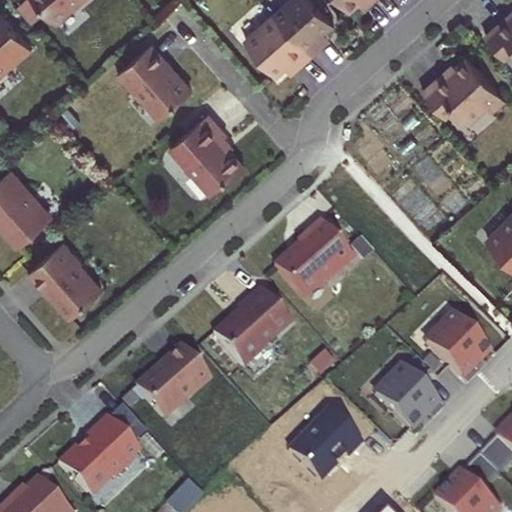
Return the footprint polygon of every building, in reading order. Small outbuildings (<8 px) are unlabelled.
[(89,0),(30,0),(57,30),(89,0)] [(294,0),(274,18),(310,58),(322,48),(316,41),(324,34),(333,26),(310,0),(294,0)] [(371,0),(372,1),(373,0),(340,0),(349,10),(359,1),(360,0),(371,0)] [(0,72),(28,47),(0,16),(0,72)] [(508,16),(486,35),(506,58),(511,52),(511,17),(510,19),(508,16)] [(299,69),(310,58),(274,18),(246,44),(276,78),(285,69),(293,62),(299,69)] [(324,34),(316,41),(322,48),(330,41),(324,34)] [(171,68),(152,47),(124,72),(142,94),(139,96),(162,122),(192,95),(169,70),(171,68)] [(445,71),(423,90),(444,115),(455,106),(469,122),(487,106),(492,112),(506,99),(469,57),(456,68),(448,75),(445,71)] [(291,75),(299,69),(293,62),(285,69),(291,75)] [(454,64),(445,71),(448,75),(456,68),(454,64)] [(227,139),(208,118),(171,151),(212,198),(244,169),(230,154),(221,144),(225,141),(227,139)] [(234,151),(225,141),(221,144),(230,154),(234,151)] [(10,174),(0,183),(0,228),(20,251),(52,222),(10,174)] [(511,219),(490,244),(511,264),(511,219)] [(354,262),(322,226),(298,248),(301,251),(293,258),(292,256),(275,271),(302,303),(324,284),(327,287),(354,262)] [(64,246),(30,276),(48,296),(50,295),(73,321),(103,294),(80,269),(83,266),(64,246)] [(292,328),(260,292),(238,312),(241,315),(232,323),(231,321),(213,337),(244,371),(292,328)] [(454,315),(425,345),(468,386),(479,375),(472,369),(490,350),(454,315)] [(211,382),(180,348),(160,366),(161,368),(135,391),(162,421),(188,398),(190,401),(211,382)] [(443,405),(401,364),(371,394),(407,429),(425,410),(432,417),(443,405)] [(484,489),(511,460),(511,416),(508,421),(510,424),(449,485),(446,483),(434,495),(451,511),(498,511),(503,508),(484,489)] [(136,453),(106,420),(83,440),(86,443),(77,451),(74,448),(56,464),(84,495),(91,495),(113,476),(115,479),(129,465),(125,462),(136,453)] [(64,511),(36,480),(7,506),(4,504),(0,507),(0,511),(64,511)]
